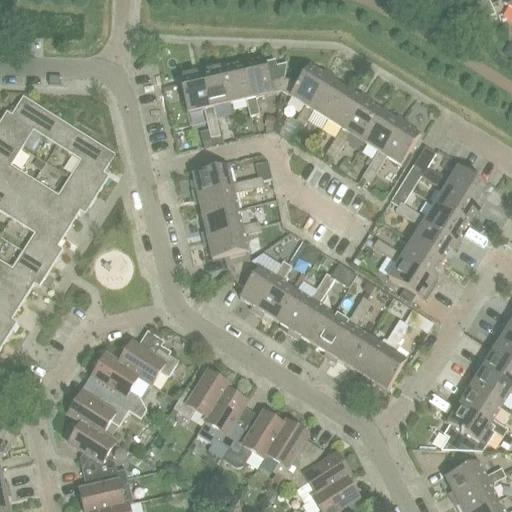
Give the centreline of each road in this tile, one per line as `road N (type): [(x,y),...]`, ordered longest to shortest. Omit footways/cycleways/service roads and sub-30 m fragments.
road 1 (residential): [(52,511),(38,414),(76,345),(98,326),(179,310)]
road 2 (residential): [(143,171),(270,150),(283,157),(282,185),(293,199),(363,236)]
road 3 (residential): [(369,438),(179,310)]
road 4 (residential): [(409,395),(498,265)]
road 5 (residential): [(179,310),(143,171)]
